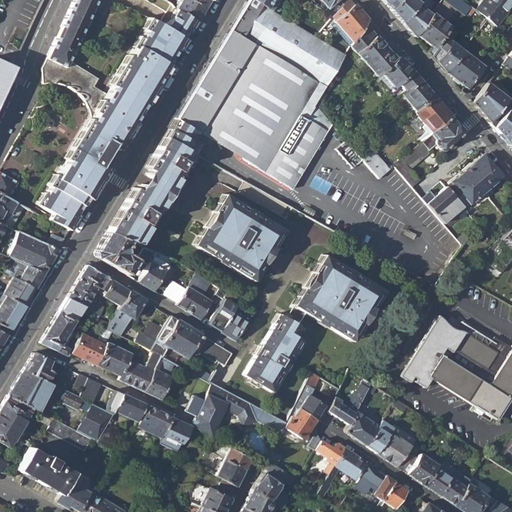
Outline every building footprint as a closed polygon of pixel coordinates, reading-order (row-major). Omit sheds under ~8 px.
[(48,219),(64,227),(69,229),(195,21),(174,8),(170,3),(164,0),(152,0),(152,1),(153,1),(150,10),(165,19),(161,26),(151,19),(144,30),(139,38),(133,49),(105,94),(92,87),(97,78),(68,61),(96,0),(72,0),(40,68),(42,84),(59,85),(72,91),(79,97),(83,103),(86,109),(89,118),(89,120),(56,175),(49,186),(44,194),(38,204),(52,212),(48,219)] [(178,0),(174,8),(195,21),(208,0),(178,0)] [(291,188),(329,124),(325,119),(313,105),(344,54),(270,11),(250,0),(246,0),(188,97),(211,111),(212,109),(219,113),(218,115),(224,119),(222,122),(242,160),(291,188)] [(270,0),(250,0),(270,11),(276,3),(270,0)] [(310,0),(321,12),(322,11),(324,8),(316,0),(310,0)] [(345,0),(316,0),(324,8),(322,11),(329,19),(331,17),(345,0)] [(365,18),(349,0),(345,0),(331,17),(335,21),(333,23),(334,24),(351,42),(365,18)] [(382,0),(390,9),(397,0),(382,0)] [(397,0),(390,9),(401,22),(417,2),(418,2),(415,0),(397,0)] [(444,0),(458,11),(463,15),(469,7),(459,0),(444,0)] [(511,0),(481,0),(474,10),(485,19),(491,23),(495,27),(509,10),(507,8),(511,0)] [(401,22),(414,36),(415,34),(430,15),(424,9),(425,8),(417,2),(401,22)] [(458,11),(448,26),(442,35),(446,38),(463,15),(458,11)] [(430,15),(415,34),(428,44),(431,46),(427,51),(432,57),(446,38),(442,35),(448,26),(432,13),(430,15)] [(141,28),(144,30),(151,19),(148,17),(141,28)] [(378,34),(365,18),(351,42),(348,46),(375,76),(378,73),(381,71),(395,59),(375,37),(378,34)] [(478,28),(498,43),(505,34),(495,27),(491,23),(485,19),(478,28)] [(348,47),(348,46),(351,42),(334,24),(330,27),(348,47)] [(398,57),(378,34),(375,37),(395,59),(398,57)] [(130,47),(133,49),(139,38),(136,36),(130,47)] [(432,57),(444,71),(461,50),(446,38),(432,57)] [(444,71),(463,87),(483,62),(480,60),(478,62),(461,50),(444,71)] [(511,59),(507,56),(501,64),(511,72),(511,59)] [(417,80),(398,57),(395,59),(381,71),(394,85),(398,82),(405,90),(417,80)] [(0,92),(12,67),(0,61),(0,92)] [(391,88),(394,85),(381,71),(378,73),(391,88)] [(432,96),(417,80),(405,90),(403,93),(400,95),(414,111),(421,105),(432,96)] [(471,103),(492,127),(498,120),(493,115),(506,99),(486,83),(471,103)] [(449,116),(432,96),(421,105),(414,111),(409,116),(411,119),(416,115),(424,125),(421,128),(427,135),(449,116)] [(211,111),(188,97),(182,106),(174,119),(195,132),(219,146),(242,160),(222,122),(224,119),(218,115),(219,113),(212,109),(211,111)] [(492,127),(507,145),(511,139),(511,111),(508,107),(498,120),(492,127)] [(456,125),(449,116),(427,135),(399,160),(408,170),(427,154),(425,152),(434,145),(439,150),(442,150),(444,148),(462,132),(456,125)] [(133,186),(105,232),(126,241),(136,244),(150,222),(148,221),(153,213),(154,213),(179,173),(178,172),(183,164),(186,165),(194,152),(187,149),(195,132),(174,119),(145,167),(148,168),(136,188),(133,186)] [(133,135),(138,126),(134,124),(129,133),(133,135)] [(448,154),(444,148),(442,150),(439,150),(445,157),(448,154)] [(359,158),(377,179),(382,175),(364,154),(359,158)] [(482,154),(444,188),(457,203),(461,208),(500,175),(482,154)] [(418,181),(408,170),(399,160),(391,166),(410,187),(418,181)] [(0,173),(0,194),(7,198),(16,183),(0,173)] [(46,184),(49,186),(56,175),(53,173),(46,184)] [(291,207),(282,202),(243,180),(237,192),(284,218),(291,207)] [(451,207),(457,203),(444,188),(432,198),(449,217),(455,211),(451,207)] [(36,202),(38,204),(44,194),(42,192),(36,202)] [(191,245),(250,281),(282,229),(223,193),(191,245)] [(0,194),(0,223),(3,224),(7,217),(0,214),(2,210),(8,214),(14,202),(7,198),(0,194)] [(11,228),(22,206),(14,202),(8,214),(2,210),(0,214),(7,217),(3,224),(3,225),(11,228)] [(511,219),(483,261),(496,275),(510,260),(511,262),(511,219)] [(461,231),(467,237),(474,227),(470,221),(461,231)] [(11,228),(3,225),(0,231),(0,237),(8,241),(13,239),(17,231),(11,228)] [(57,249),(17,231),(13,239),(11,243),(5,257),(10,259),(26,266),(42,273),(48,264),(57,249)] [(122,247),(126,241),(105,232),(93,252),(94,256),(125,274),(134,259),(123,253),(122,247)] [(135,257),(146,264),(154,252),(141,247),(135,257)] [(150,290),(162,270),(156,267),(158,264),(159,265),(164,257),(154,252),(146,264),(136,281),(150,290)] [(290,305),(349,342),(381,291),(321,254),(290,305)] [(169,258),(164,257),(159,265),(158,264),(156,267),(162,270),(169,258)] [(26,266),(10,259),(2,274),(11,278),(15,270),(21,273),(26,266)] [(85,265),(65,297),(82,306),(94,311),(96,307),(86,303),(94,290),(118,305),(127,290),(85,265)] [(33,288),(42,273),(26,266),(21,273),(15,270),(11,278),(33,288)] [(194,273),(184,289),(176,302),(175,304),(198,318),(209,300),(200,295),(191,289),(192,287),(202,293),(209,283),(194,273)] [(22,306),(33,288),(11,278),(1,294),(5,296),(22,306)] [(163,294),(176,302),(184,289),(171,281),(163,294)] [(142,299),(127,290),(118,305),(116,309),(131,317),(142,299)] [(209,320),(221,327),(231,310),(237,300),(220,290),(218,292),(223,295),(209,320)] [(0,323),(8,328),(22,306),(5,296),(0,303),(0,323)] [(65,297),(56,311),(73,320),(80,309),(82,306),(65,297)] [(97,304),(96,307),(94,311),(89,321),(103,328),(104,329),(108,323),(98,318),(103,307),(97,304)] [(83,318),(89,321),(94,311),(82,306),(80,309),(85,312),(83,318)] [(246,319),(231,310),(221,327),(219,331),(233,339),(246,319)] [(67,356),(70,353),(71,350),(61,346),(58,345),(67,330),(73,320),(56,311),(38,342),(67,356)] [(108,322),(114,326),(120,315),(115,312),(108,322)] [(276,314),(271,322),(295,336),(300,328),(276,314)] [(161,328),(154,340),(148,350),(159,356),(160,356),(163,351),(166,346),(184,356),(198,333),(168,315),(161,328)] [(430,378),(494,419),(511,389),(511,348),(511,349),(494,338),(489,347),(468,334),(467,336),(451,329),(436,316),(414,351),(427,359),(419,372),(426,376),(430,378)] [(144,335),(154,340),(161,328),(150,322),(144,335)] [(294,338),(295,336),(271,322),(270,324),(271,325),(258,347),(257,346),(251,355),(252,356),(241,374),(247,377),(245,381),(255,387),(257,384),(272,392),(278,382),(276,382),(284,370),(283,369),(287,362),(288,363),(295,351),(296,352),(302,343),(294,338)] [(0,331),(5,334),(8,328),(0,323),(0,331)] [(70,353),(95,365),(106,342),(108,337),(111,332),(104,329),(103,328),(97,341),(79,333),(71,350),(70,353)] [(70,331),(67,330),(58,345),(61,346),(70,331)] [(132,342),(134,342),(148,350),(154,340),(144,335),(138,332),(132,342)] [(215,360),(216,361),(223,366),(230,352),(204,337),(196,351),(213,362),(215,360)] [(104,369),(118,376),(129,353),(106,342),(95,365),(104,369)] [(117,379),(142,391),(153,368),(159,356),(148,350),(134,342),(129,353),(118,376),(117,379)] [(173,356),(163,351),(160,356),(170,361),(173,356)] [(414,351),(398,376),(408,382),(412,376),(416,378),(413,381),(424,388),(430,378),(426,376),(419,372),(427,359),(414,351)] [(31,352),(21,370),(44,381),(50,371),(45,368),(49,360),(31,352)] [(158,399),(169,375),(167,374),(172,363),(170,361),(160,356),(159,356),(153,368),(142,391),(158,399)] [(212,368),(205,380),(211,383),(212,384),(218,372),(212,368)] [(21,370),(6,395),(31,409),(36,411),(48,390),(51,385),(44,381),(21,370)] [(73,386),(81,390),(86,378),(79,374),(73,386)] [(81,390),(77,397),(82,399),(90,403),(99,384),(86,378),(81,390)] [(333,414),(347,423),(355,411),(370,384),(361,378),(345,404),(333,397),(326,412),(332,416),(333,414)] [(328,394),(333,397),(340,384),(334,382),(328,394)] [(202,400),(196,414),(195,416),(190,427),(199,432),(203,435),(206,436),(218,412),(226,409),(236,415),(242,426),(255,420),(279,433),(283,426),(285,422),(212,384),(211,383),(202,400)] [(61,389),(51,385),(48,390),(58,395),(61,389)] [(293,406),(296,409),(306,395),(310,397),(314,391),(304,385),(293,406)] [(77,397),(61,389),(58,395),(56,399),(77,410),(82,399),(77,397)] [(107,404),(115,408),(121,394),(113,390),(107,404)] [(113,412),(136,422),(143,405),(121,394),(115,408),(113,412)] [(0,442),(7,447),(31,409),(6,395),(0,404),(0,442)] [(190,395),(183,410),(195,416),(196,414),(202,400),(190,395)] [(323,406),(310,397),(306,395),(296,409),(314,420),(323,406)] [(391,403),(403,411),(406,406),(394,399),(391,403)] [(92,404),(78,433),(90,439),(98,444),(104,432),(112,414),(92,404)] [(161,437),(162,435),(170,418),(147,406),(137,426),(161,437)] [(290,416),(283,426),(301,439),(314,420),(296,409),(292,417),(290,416)] [(345,432),(364,445),(377,426),(355,411),(347,423),(343,429),(345,432)] [(35,420),(48,427),(52,420),(39,413),(35,420)] [(190,427),(170,418),(162,435),(180,444),(184,438),(190,427)] [(364,445),(375,452),(388,433),(393,426),(381,419),(377,426),(364,445)] [(78,433),(52,420),(48,427),(44,431),(83,451),(90,439),(78,433)] [(199,432),(190,427),(184,438),(193,443),(199,432)] [(114,438),(104,432),(98,444),(108,448),(114,438)] [(307,446),(314,451),(320,442),(315,433),(307,446)] [(375,452),(402,471),(407,463),(414,452),(408,449),(410,445),(396,436),(395,437),(388,433),(375,452)] [(323,471),(328,474),(334,465),(344,448),(336,443),(334,444),(331,449),(320,442),(314,451),(325,458),(323,460),(328,463),(323,471)] [(15,469),(57,494),(66,480),(70,473),(55,464),(56,462),(45,455),(44,457),(27,447),(15,469)] [(121,455),(128,459),(132,451),(124,447),(121,455)] [(228,448),(221,459),(242,470),(247,459),(228,448)] [(364,462),(344,448),(334,465),(339,469),(353,478),(364,462)] [(213,474),(220,478),(234,486),(242,470),(221,459),(206,450),(203,455),(219,464),(213,474)] [(277,454),(270,450),(265,459),(272,464),(277,454)] [(402,471),(422,484),(433,468),(435,464),(420,453),(411,466),(407,463),(402,471)] [(293,478),(272,464),(265,459),(262,467),(264,469),(267,471),(265,474),(262,473),(251,488),(267,500),(272,503),(280,509),(287,501),(285,499),(285,497),(280,493),(278,494),(273,490),(281,480),(288,485),(293,478)] [(11,467),(0,460),(0,473),(6,475),(11,467)] [(364,462),(353,478),(356,481),(367,464),(364,462)] [(355,483),(381,500),(393,482),(367,464),(356,481),(355,483)] [(321,498),(339,469),(334,465),(328,474),(315,494),(321,498)] [(422,484),(437,494),(448,478),(433,468),(422,484)] [(197,505),(200,506),(211,511),(221,511),(234,486),(220,478),(214,491),(206,487),(197,505)] [(437,494),(452,504),(463,488),(448,478),(437,494)] [(86,492),(66,480),(57,494),(53,502),(63,508),(65,505),(75,511),(86,492)] [(406,490),(393,482),(381,500),(378,504),(382,507),(385,503),(393,509),(406,490)] [(466,483),(463,488),(452,504),(462,511),(473,511),(484,496),(466,483)] [(252,511),(267,511),(272,503),(267,500),(251,488),(241,506),(252,511)] [(77,511),(120,511),(121,511),(89,493),(77,511)]
